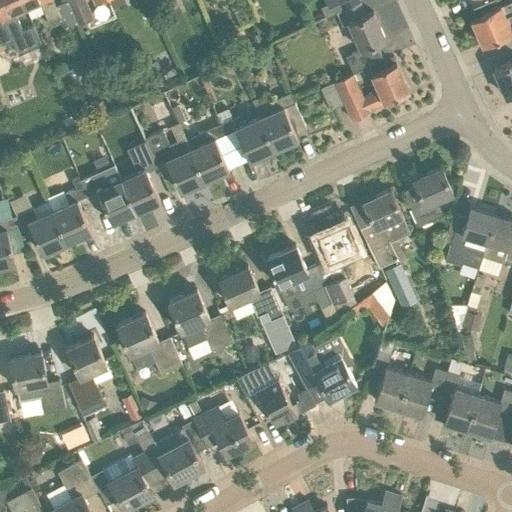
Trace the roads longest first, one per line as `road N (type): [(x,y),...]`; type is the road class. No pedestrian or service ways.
road 1 (unclassified): [(458,112),(57,295),(0,311)]
road 2 (residential): [(509,494),(353,446),(321,452),(213,511)]
road 3 (unclassified): [(458,112),(411,0)]
